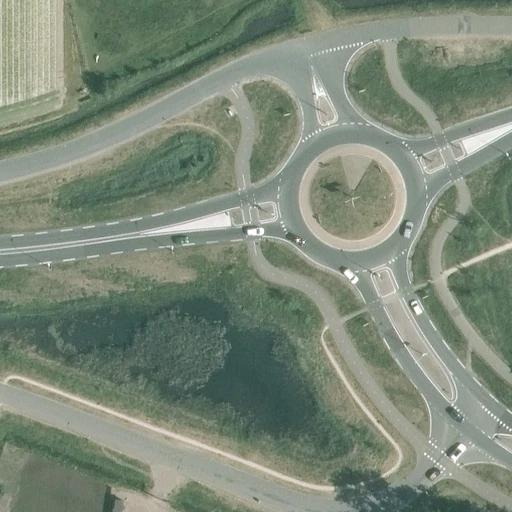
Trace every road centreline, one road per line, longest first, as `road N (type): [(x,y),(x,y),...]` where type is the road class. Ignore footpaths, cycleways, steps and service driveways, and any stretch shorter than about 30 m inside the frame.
road 1 (unclassified): [(0,398),(322,511)]
road 2 (unclassified): [(0,177),(305,49)]
road 3 (primary): [(287,210),(0,255)]
road 4 (secondary): [(479,415),(406,331),(371,262)]
